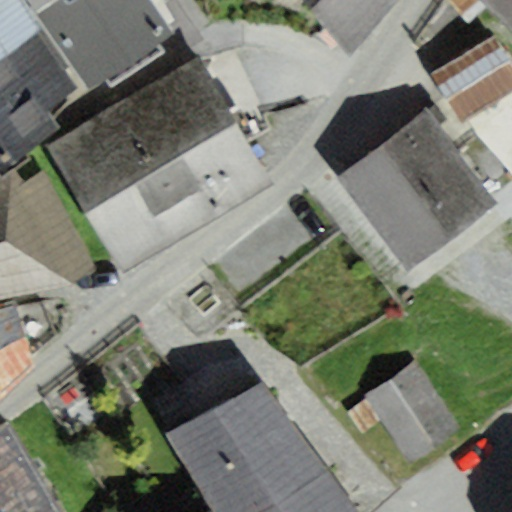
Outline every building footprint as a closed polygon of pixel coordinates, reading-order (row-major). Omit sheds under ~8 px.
[(20,0),(0,0),(0,53),(39,28),(20,0)] [(28,0),(39,14),(57,0),(28,0)] [(128,0),(75,0),(46,22),(95,86),(158,38),(128,0)] [(318,0),(354,34),(387,0),(318,0)] [(511,0),(483,0),(511,26),(511,0)] [(511,67),(484,33),(429,76),(510,179),(511,177),(511,67)] [(200,59),(47,144),(117,267),(269,182),(200,59)] [(0,95),(0,166),(33,145),(0,95)] [(417,121),(344,178),(410,261),(483,204),(417,121)] [(44,176),(0,190),(0,292),(74,268),(44,176)] [(0,306),(0,400),(35,367),(14,303),(0,306)] [(412,363),(367,395),(417,465),(462,432),(412,363)] [(358,511),(276,371),(166,435),(211,511),(358,511)] [(45,511),(0,458),(0,511),(45,511)]
